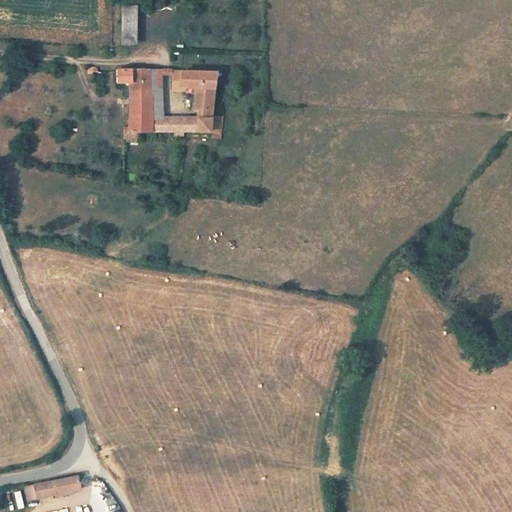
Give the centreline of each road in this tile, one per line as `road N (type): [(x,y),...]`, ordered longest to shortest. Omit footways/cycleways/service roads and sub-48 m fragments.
road 1 (unclassified): [(0,484),(68,464),(83,432),(0,235)]
road 2 (track): [(0,54),(131,64)]
